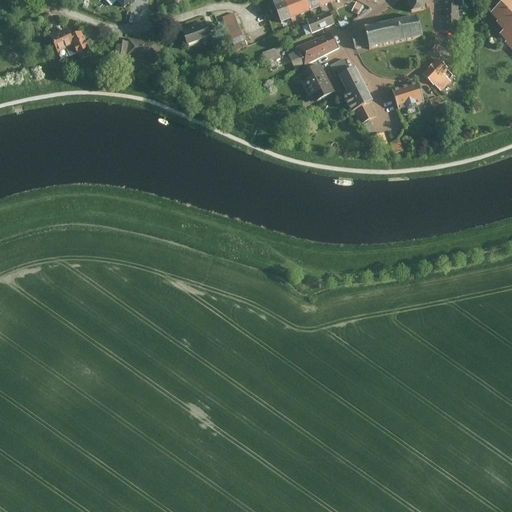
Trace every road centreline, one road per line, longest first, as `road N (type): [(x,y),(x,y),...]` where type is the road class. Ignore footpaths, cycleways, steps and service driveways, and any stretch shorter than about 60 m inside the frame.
road 1 (residential): [(29,0),(121,29),(248,8),(255,27)]
road 2 (residential): [(396,0),(346,38),(356,63),(388,84),(413,77),(435,54),(432,0)]
